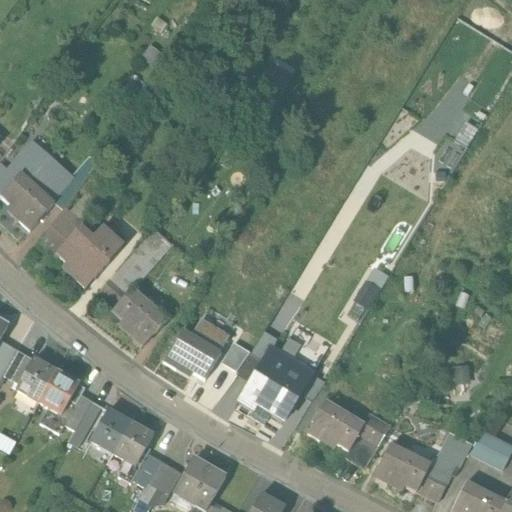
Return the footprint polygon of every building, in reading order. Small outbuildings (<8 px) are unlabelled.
[(46,175),(25,156),(6,177),(0,183),(0,200),(1,201),(0,201),(19,219),(18,224),(30,234),(54,208),(49,204),(68,183),(52,169),(46,175)] [(53,227),(39,242),(57,257),(70,243),(64,236),(73,223),(63,214),(53,227)] [(100,231),(88,245),(76,237),(70,243),(57,257),(56,258),(76,276),(75,282),(85,291),(122,250),(100,231)] [(154,233),(109,284),(127,300),(133,294),(172,249),(154,233)] [(127,300),(109,284),(94,301),(112,315),(127,300)] [(236,290),(224,314),(237,320),(249,296),(236,290)] [(165,322),(133,294),(127,300),(112,315),(112,316),(133,334),(131,340),(142,349),(165,322)] [(191,341),(219,357),(229,341),(200,325),(191,341)] [(191,341),(181,335),(163,366),(176,373),(180,369),(205,383),(215,365),(219,357),(191,341)] [(15,354),(0,344),(0,380),(2,376),(15,354)] [(311,378),(270,353),(238,405),(252,414),(255,409),(282,425),(299,399),(311,378)] [(31,363),(15,354),(2,376),(16,384),(18,380),(21,382),(31,363)] [(55,375),(32,361),(31,363),(21,382),(15,392),(27,399),(29,396),(40,402),(55,375)] [(235,377),(215,365),(205,383),(224,395),(235,377)] [(84,391),(55,375),(40,402),(38,404),(49,410),(51,407),(63,414),(69,403),(75,407),(81,398),(84,391)] [(311,378),(299,399),(312,407),(324,386),(311,378)] [(75,407),(64,427),(74,433),(91,403),(81,398),(75,407)] [(91,403),(74,433),(84,438),(100,408),(91,403)] [(363,429),(326,408),(307,439),(319,446),(325,443),(347,456),(348,456),(364,430),(363,429)] [(130,426),(107,413),(90,443),(101,449),(103,447),(114,453),(130,426)] [(367,422),(363,429),(364,430),(348,456),(347,456),(344,461),(364,474),(388,433),(367,422)] [(152,439),(130,426),(114,453),(113,456),(123,462),(125,459),(137,466),(152,439)] [(0,450),(9,454),(14,442),(0,435),(0,450)] [(469,449),(447,439),(435,462),(457,473),(469,449)] [(511,453),(484,439),(469,458),(501,474),(511,453)] [(428,470),(389,451),(374,484),(386,490),(391,485),(415,497),(415,496),(424,478),(428,470)] [(160,464),(148,457),(136,479),(148,485),(160,464)] [(206,511),(224,481),(193,463),(174,495),(179,498),(181,494),(193,502),(191,506),(201,511),(206,511)] [(181,476),(160,464),(148,485),(168,497),(181,476)] [(446,488),(424,478),(415,496),(436,507),(446,488)] [(502,511),(504,508),(464,488),(452,511),(502,511)] [(511,511),(511,495),(504,508),(502,511),(511,511)] [(283,511),(260,499),(251,511),(283,511)]
